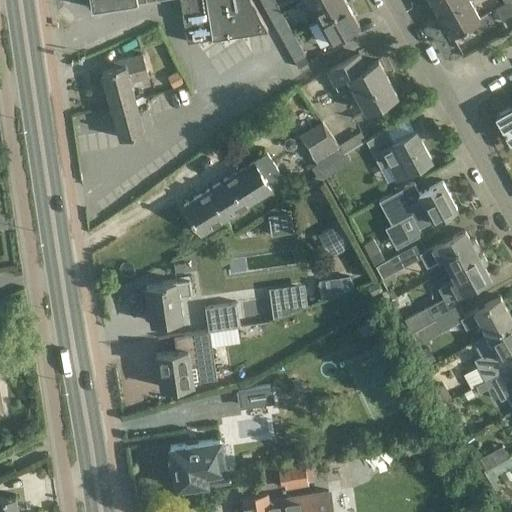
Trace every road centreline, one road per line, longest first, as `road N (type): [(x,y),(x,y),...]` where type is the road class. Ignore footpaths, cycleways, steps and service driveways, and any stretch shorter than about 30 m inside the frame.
road 1 (primary): [(108,511),(26,0)]
road 2 (primary): [(10,0),(91,511)]
road 3 (residential): [(511,219),(448,103)]
